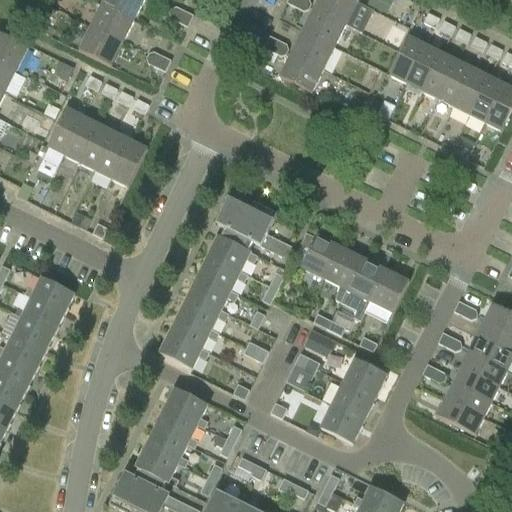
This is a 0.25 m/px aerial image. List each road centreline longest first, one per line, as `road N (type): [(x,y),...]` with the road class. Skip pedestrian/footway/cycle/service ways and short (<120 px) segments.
road 1 (residential): [(473,260),(209,131)]
road 2 (residential): [(387,437),(473,260)]
road 3 (residential): [(77,511),(113,347)]
road 4 (residential): [(140,277),(209,131)]
road 5 (residential): [(255,415),(113,347)]
road 6 (residential): [(140,277),(0,212)]
road 7 (residential): [(387,437),(378,454),(348,458),(255,415)]
road 8 (residential): [(209,131),(195,112),(250,0)]
